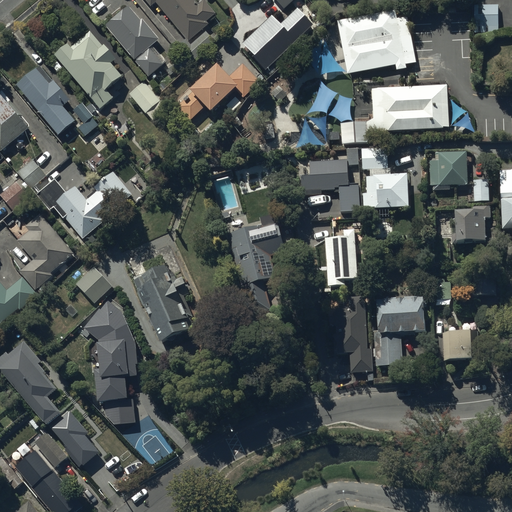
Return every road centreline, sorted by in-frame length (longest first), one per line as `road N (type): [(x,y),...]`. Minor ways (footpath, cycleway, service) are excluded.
road 1 (unclassified): [(511,394),(283,431),(238,451),(151,511)]
road 2 (residential): [(502,511),(336,491),(296,511)]
